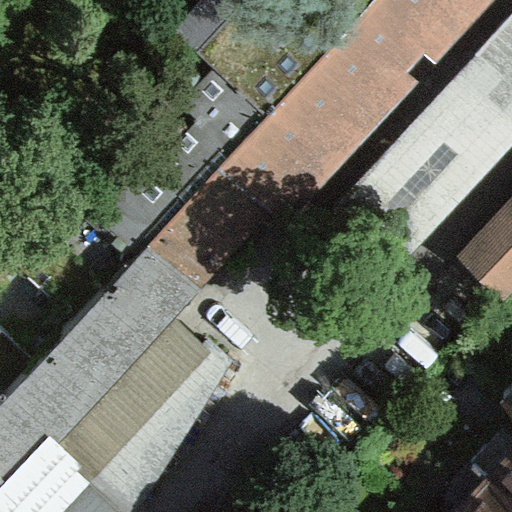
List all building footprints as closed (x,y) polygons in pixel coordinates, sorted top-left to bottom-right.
[(363,0),(269,102),(106,278),(76,311),(35,355),(11,381),(0,392),(0,475),(189,270),(196,277),(454,0),(363,0)] [(363,0),(300,0),(276,26),(267,17),(248,0),(229,0),(196,35),(208,46),(269,102),(363,0)] [(511,13),(317,221),(387,286),(511,153),(511,13)] [(269,102),(208,46),(168,90),(186,106),(63,239),(106,278),(269,102)] [(0,371),(11,381),(35,355),(0,322),(0,275),(17,257),(76,311),(106,278),(63,239),(14,194),(0,208),(0,371)] [(511,204),(470,250),(506,284),(511,277),(511,204)] [(57,429),(127,492),(242,366),(173,302),(57,429)] [(0,392),(11,381),(0,371),(0,392)] [(48,424),(0,475),(0,511),(131,511),(137,507),(48,424)] [(511,438),(488,465),(511,487),(511,438)] [(511,511),(511,487),(488,465),(445,511),(511,511)]
